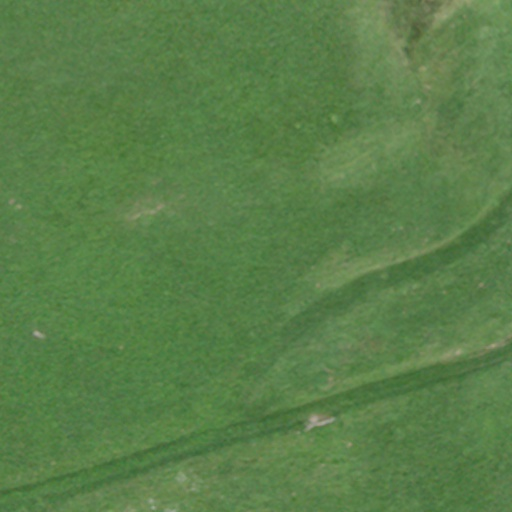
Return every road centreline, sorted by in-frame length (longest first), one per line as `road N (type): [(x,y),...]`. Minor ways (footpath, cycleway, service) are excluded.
road 1 (track): [(511,344),(271,424),(0,498)]
road 2 (track): [(220,437),(236,394),(267,349),(304,317),(461,245),(511,202)]
